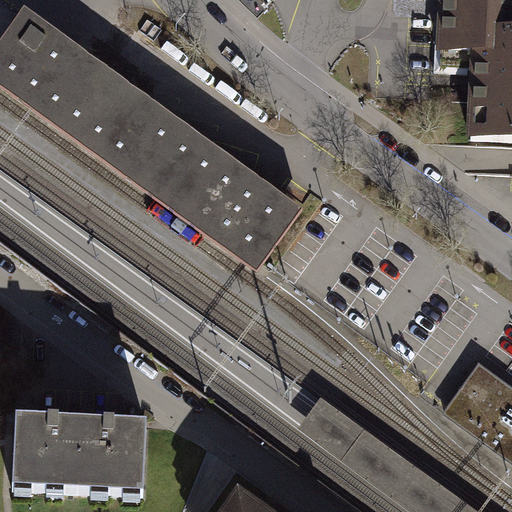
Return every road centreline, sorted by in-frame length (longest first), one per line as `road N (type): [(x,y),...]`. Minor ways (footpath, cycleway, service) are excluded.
road 1 (tertiary): [(511,261),(279,88),(188,0)]
road 2 (residential): [(0,276),(323,511)]
